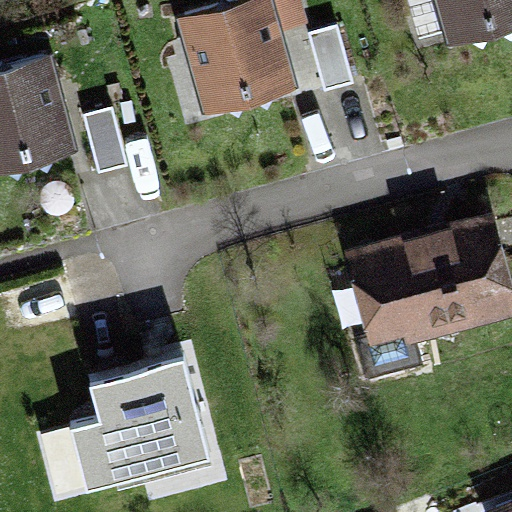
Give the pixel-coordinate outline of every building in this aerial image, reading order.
[(287,0),(270,0),(181,24),(205,114),(287,93),(271,32),(295,26),(287,0)] [(511,0),(434,0),(445,40),(511,22),(511,0)] [(48,63),(0,75),(0,174),(72,155),(48,63)] [(511,300),(493,222),(344,258),(368,355),(511,320),(511,300)] [(189,362),(85,389),(111,487),(215,459),(189,362)]
